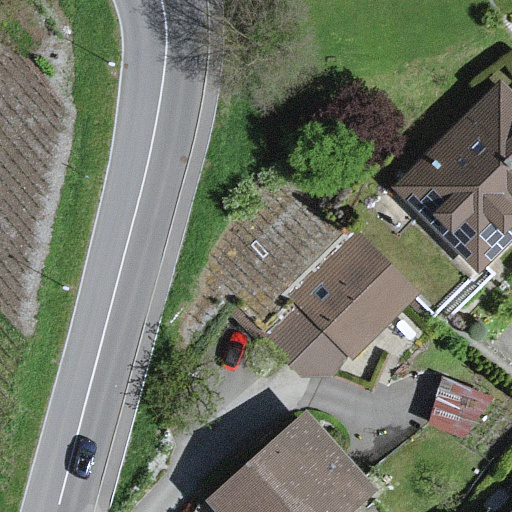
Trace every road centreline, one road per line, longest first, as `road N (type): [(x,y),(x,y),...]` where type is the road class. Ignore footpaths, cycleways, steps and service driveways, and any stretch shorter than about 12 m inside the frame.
road 1 (tertiary): [(57,511),(152,145),(166,68),(162,0)]
road 2 (unknown): [(158,511),(351,258)]
